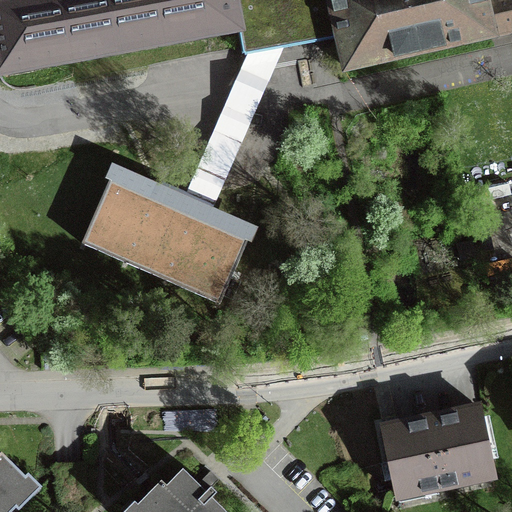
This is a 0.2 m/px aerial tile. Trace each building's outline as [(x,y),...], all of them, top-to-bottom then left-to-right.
[(0,0),(0,70),(237,27),(232,0),(0,0)] [(232,0),(237,27),(243,55),(337,38),(329,0),(232,0)] [(330,0),(346,69),(493,36),(485,0),(330,0)] [(485,0),(493,36),(511,32),(503,0),(485,0)] [(511,0),(503,0),(511,32),(511,31),(511,0)] [(251,229),(115,172),(85,245),(220,301),(251,229)] [(397,495),(440,486),(439,483),(495,471),(482,408),(384,429),(397,495)] [(0,511),(10,511),(29,493),(19,484),(26,477),(2,453),(0,455),(0,511)] [(226,511),(212,497),(217,492),(211,487),(206,491),(183,468),(166,485),(161,480),(138,504),(145,511),(143,511),(226,511)]
